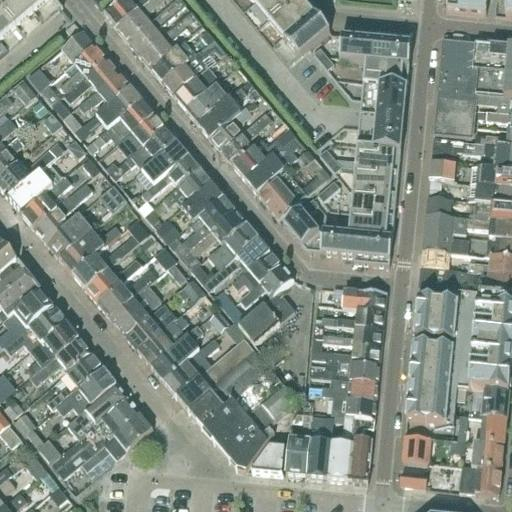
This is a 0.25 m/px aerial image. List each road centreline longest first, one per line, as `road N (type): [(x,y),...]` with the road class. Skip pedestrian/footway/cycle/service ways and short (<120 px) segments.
road 1 (residential): [(427,32),(401,288)]
road 2 (unknown): [(216,0),(280,69),(317,95),(359,114),(418,124)]
road 3 (residential): [(401,288),(381,502)]
